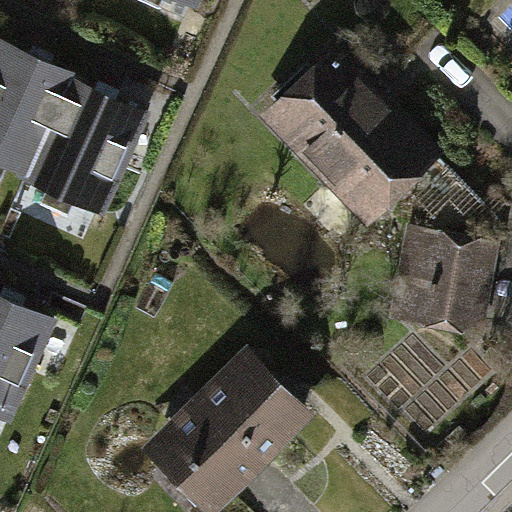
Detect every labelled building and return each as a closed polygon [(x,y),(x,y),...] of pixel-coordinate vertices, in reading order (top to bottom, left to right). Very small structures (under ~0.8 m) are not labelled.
[(71,79),(0,49),(0,177),(22,187),(71,79)] [(338,54),(267,120),(369,229),(440,163),(338,54)] [(102,223),(151,115),(71,79),(22,187),(102,223)] [(488,246),(402,224),(380,309),(465,331),(488,246)] [(0,426),(6,429),(57,323),(0,296),(0,426)] [(236,348),(132,452),(192,511),(212,511),(307,419),(236,348)]
